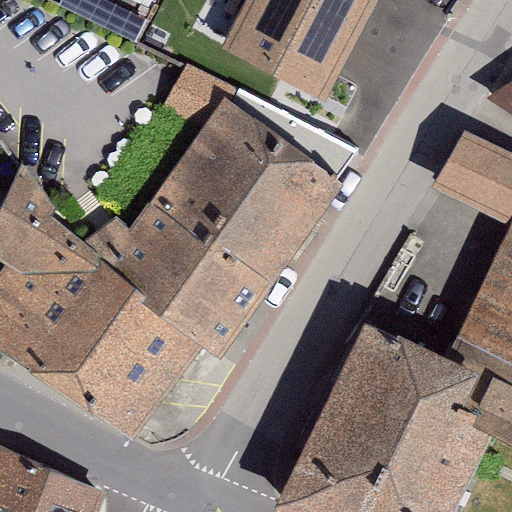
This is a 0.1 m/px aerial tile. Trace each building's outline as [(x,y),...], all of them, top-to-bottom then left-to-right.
[(365,24),(323,0),(249,0),(225,46),(327,104),(365,24)] [(323,0),(365,24),(377,0),(323,0)] [(511,86),(493,100),(511,110),(511,86)] [(102,262),(163,315),(282,141),(226,99),(127,235),(116,225),(102,262)] [(511,154),(466,130),(434,196),(509,228),(453,367),(486,382),(466,424),(498,441),(511,448),(511,154)] [(163,315),(221,359),(344,185),(282,141),(163,315)] [(0,276),(0,356),(23,373),(102,262),(87,246),(25,174),(0,219),(0,265),(4,269),(0,276)] [(23,373),(127,445),(163,315),(102,262),(23,373)] [(279,505),(295,511),(457,511),(498,441),(466,424),(486,382),(453,367),(397,341),(388,354),(363,342),(279,505)] [(95,511),(99,501),(3,461),(0,466),(0,511),(95,511)]
